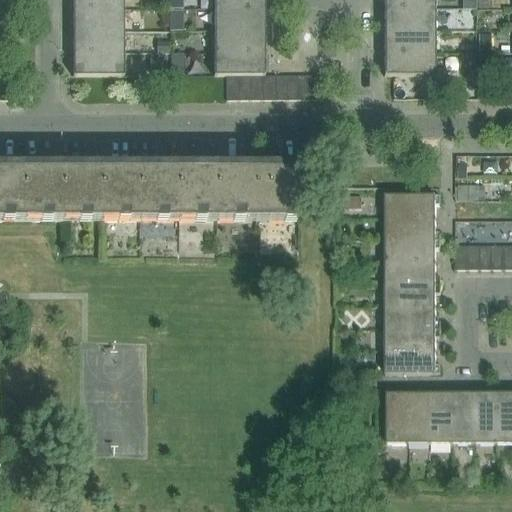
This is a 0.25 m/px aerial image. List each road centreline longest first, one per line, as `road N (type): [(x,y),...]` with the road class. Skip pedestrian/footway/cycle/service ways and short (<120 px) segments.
road 1 (residential): [(47,127),(359,127)]
road 2 (residential): [(511,364),(466,364),(466,290),(511,290)]
road 3 (residential): [(359,127),(511,126)]
road 4 (residential): [(359,127),(357,0)]
road 5 (residential): [(47,127),(47,0)]
